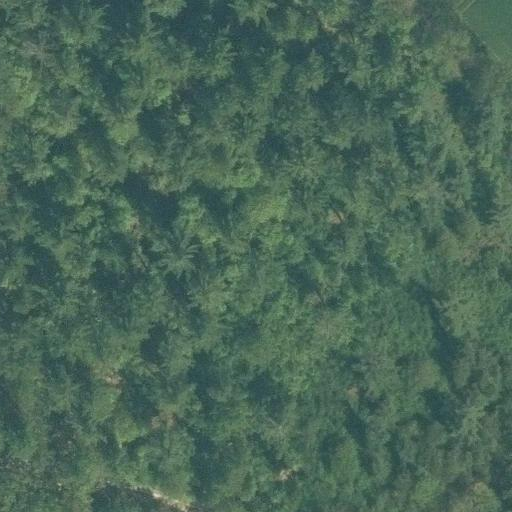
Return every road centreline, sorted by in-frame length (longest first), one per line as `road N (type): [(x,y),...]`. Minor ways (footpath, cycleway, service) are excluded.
road 1 (track): [(0,450),(220,511)]
road 2 (track): [(428,0),(511,93)]
